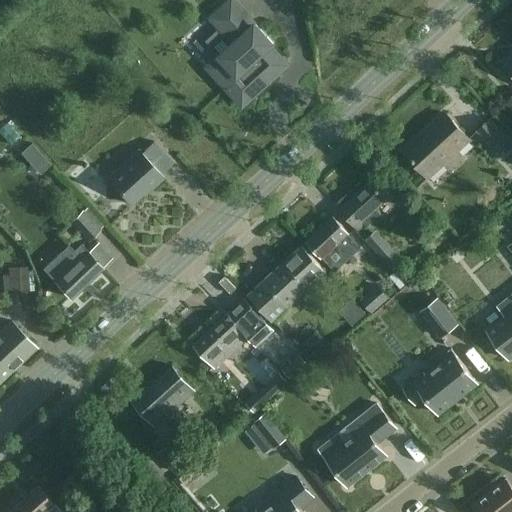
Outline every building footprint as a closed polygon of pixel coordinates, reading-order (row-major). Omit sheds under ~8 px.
[(234,42),(207,67),(242,105),(278,72),(272,66),(282,57),(270,45),(272,43),(233,0),(230,0),(211,17),(234,42)] [(511,51),(502,61),(511,72),(511,51)] [(445,114),(404,151),(428,177),(469,140),(445,114)] [(499,155),(511,144),(489,120),(477,131),(499,155)] [(25,169),(41,162),(30,135),(13,143),(25,169)] [(141,152),(138,149),(106,178),(129,203),(148,186),(150,188),(163,177),(160,173),(172,162),(153,141),(141,152)] [(81,188),(96,183),(88,156),(72,161),(81,188)] [(371,181),(340,210),(355,226),(360,220),(367,227),(380,215),(373,208),(386,197),(390,201),(399,192),(382,174),(373,183),(371,181)] [(86,240),(98,230),(81,211),(69,222),(86,240)] [(333,216),(306,240),(334,270),(360,246),(333,216)] [(376,231),(365,240),(392,269),(403,260),(376,231)] [(53,281),(68,297),(111,258),(97,243),(87,252),(80,244),(72,251),(67,245),(41,268),(53,281)] [(302,244),(247,294),(271,321),(326,270),(302,244)] [(406,281),(415,273),(407,263),(398,272),(406,281)] [(420,274),(408,283),(411,288),(423,278),(420,274)] [(371,312),(389,297),(378,284),(361,299),(365,304),(371,312)] [(509,358),(511,355),(511,294),(498,305),(505,315),(487,330),(509,358)] [(244,297),(227,313),(248,337),(261,325),(268,332),(273,328),(244,297)] [(458,322),(438,297),(421,311),(440,336),(458,322)] [(351,322),(363,312),(353,300),(341,311),(351,322)] [(227,313),(193,344),(215,367),(248,337),(227,313)] [(0,329),(0,380),(35,347),(10,320),(0,329)] [(310,360),(316,355),(305,343),(299,348),(310,360)] [(416,403),(425,396),(439,413),(478,383),(453,352),(425,374),(423,371),(403,387),(416,403)] [(299,355),(283,369),(289,377),(306,363),(299,355)] [(172,366),(132,402),(154,426),(193,390),(172,366)] [(278,373),(262,388),(270,396),(286,381),(278,373)] [(357,418),(364,427),(343,443),(336,434),(319,448),(326,456),(326,457),(348,485),(387,454),(378,442),(396,427),(377,402),(357,418)] [(265,412),(254,421),(274,446),(285,438),(265,412)] [(408,431),(399,438),(411,455),(420,449),(408,431)] [(158,452),(176,471),(193,456),(175,437),(158,452)] [(259,511),(303,511),(299,507),(313,496),(298,476),(257,508),(259,511)] [(511,511),(511,485),(506,477),(473,503),(479,511),(511,511)] [(59,511),(37,487),(7,511),(59,511)]
